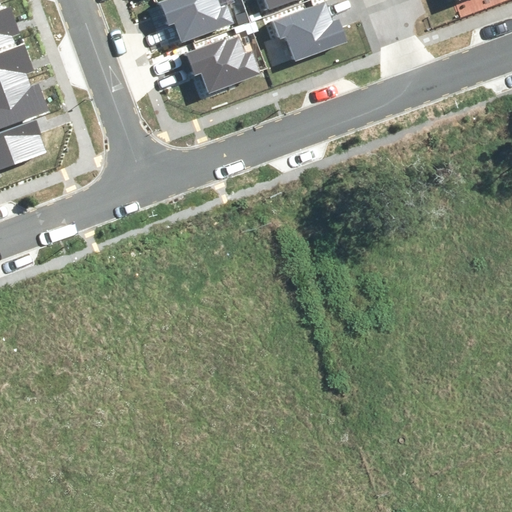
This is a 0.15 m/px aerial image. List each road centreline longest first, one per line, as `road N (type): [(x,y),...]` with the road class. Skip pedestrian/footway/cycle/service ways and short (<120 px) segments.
road 1 (residential): [(146,179),(409,84)]
road 2 (residential): [(146,179),(76,0)]
road 3 (residential): [(0,236),(146,179)]
